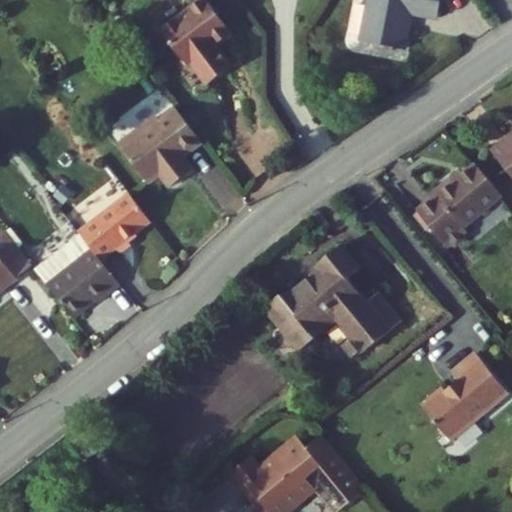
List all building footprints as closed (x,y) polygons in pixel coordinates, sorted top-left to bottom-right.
[(371,0),(363,43),(406,51),(413,14),(439,19),(442,0),(371,0)] [(209,6),(165,39),(193,76),(197,73),(213,95),(238,77),(221,55),(237,43),(209,6)] [(162,127),(151,135),(188,183),(196,177),(186,164),(205,149),(182,118),(165,131),(162,127)] [(511,133),(490,152),(511,178),(511,133)] [(151,135),(123,156),(150,191),(163,181),(174,194),(188,183),(151,135)] [(495,189),(469,158),(451,172),(448,168),(427,185),(430,189),(411,204),(440,239),(444,235),(449,237),(456,231),(456,226),(460,223),(457,219),(495,189)] [(136,197),(97,227),(119,255),(122,252),(126,257),(137,248),(134,244),(158,225),(136,197)] [(93,238),(106,254),(111,261),(119,255),(97,227),(89,233),(93,238)] [(17,236),(0,248),(0,249),(25,283),(43,270),(17,236)] [(93,238),(46,274),(58,290),(106,254),(93,238)] [(340,323),(366,353),(404,321),(379,292),(368,302),(349,280),(362,270),(343,247),(318,268),(323,273),(314,280),(312,278),(285,301),(293,310),(289,314),(296,323),(300,319),(311,333),(309,335),(315,342),(321,338),(317,334),(336,318),(340,323)] [(0,249),(0,301),(25,283),(0,249)] [(106,254),(58,290),(84,324),(106,307),(108,309),(133,290),(111,261),(106,254)] [(268,310),(303,353),(315,342),(309,335),(311,333),(300,319),(296,323),(289,314),(293,310),(285,301),(283,298),(268,310)] [(317,334),(321,338),(340,323),(336,318),(317,334)] [(426,405),(454,440),(479,419),(481,422),(502,405),(500,402),(511,392),(511,391),(481,354),(457,373),(462,380),(449,391),(447,388),(426,405)] [(296,511),(298,510),(296,506),(313,492),(316,495),(329,511),(342,511),(367,493),(322,438),(307,450),(297,439),(260,469),(254,461),(231,481),(253,509),(254,511),(296,511)] [(296,506),(298,510),(316,495),(313,492),(296,506)]
